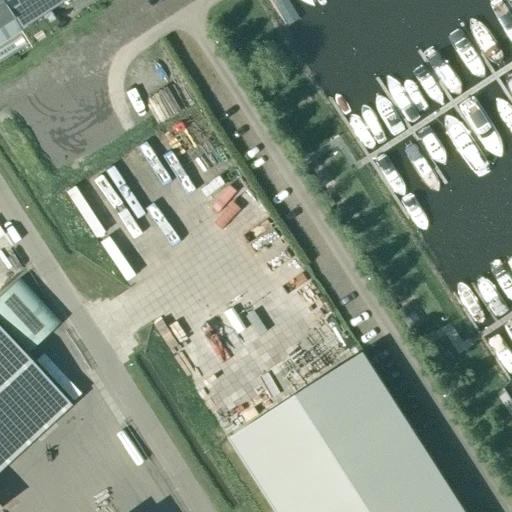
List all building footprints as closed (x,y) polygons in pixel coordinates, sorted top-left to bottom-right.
[(0,0),(0,35),(14,26),(18,31),(19,31),(29,47),(49,34),(59,27),(49,11),(66,0),(0,0)] [(18,280),(0,296),(0,324),(26,354),(58,324),(18,280)] [(420,326),(414,318),(405,324),(411,333),(420,326)] [(0,511),(0,469),(69,406),(55,391),(0,331),(0,511)] [(274,511),(465,511),(364,354),(229,440),(274,511)] [(138,479),(156,471),(131,422),(114,431),(138,479)]
